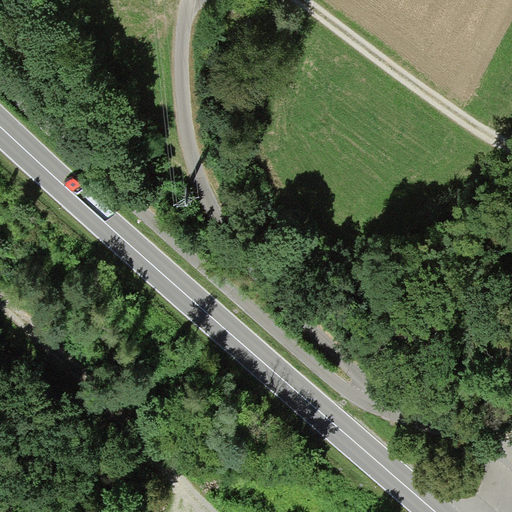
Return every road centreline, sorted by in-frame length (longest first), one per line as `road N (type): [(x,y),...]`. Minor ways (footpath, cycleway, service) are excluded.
road 1 (secondary): [(436,511),(0,124)]
road 2 (track): [(188,0),(181,78),(205,193),(229,237),(371,398)]
road 3 (track): [(0,302),(204,511)]
road 4 (track): [(304,0),(511,155)]
